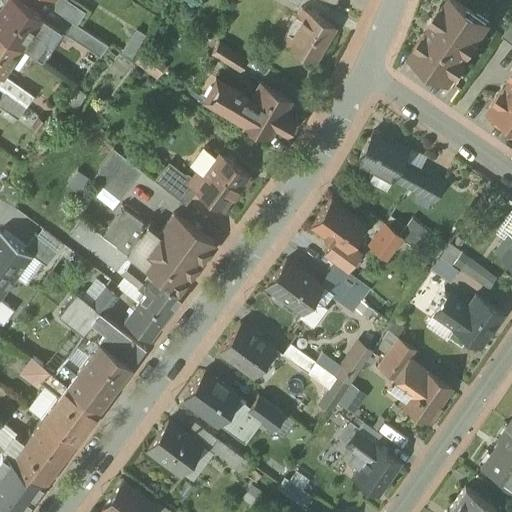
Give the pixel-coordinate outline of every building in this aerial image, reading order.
[(41,17),(16,0),(6,0),(0,9),(0,31),(21,46),(41,17)] [(465,6),(456,0),(449,0),(444,9),(440,7),(432,18),(436,20),(426,35),(424,34),(417,44),(419,45),(412,56),(430,68),(431,76),(440,75),(448,81),(455,70),(458,72),(466,61),(463,59),(468,51),(470,52),(477,41),(476,40),(485,26),(474,19),(477,14),(465,6)] [(335,27),(307,11),(287,45),(314,61),(318,55),(319,55),(324,46),(323,46),(335,27)] [(41,17),(21,46),(41,59),(60,31),(56,28),(56,27),(41,17)] [(511,22),(502,37),(511,43),(511,22)] [(21,46),(0,31),(0,74),(1,76),(21,46)] [(87,32),(80,44),(99,57),(108,45),(87,32)] [(248,60),(219,43),(212,54),(240,72),(248,60)] [(148,49),(136,60),(154,79),(166,68),(148,49)] [(511,72),(511,73),(511,72),(511,79),(505,89),(504,88),(497,98),(498,99),(491,110),(509,122),(511,131),(511,130),(511,72)] [(34,96),(2,74),(0,77),(0,89),(5,93),(26,108),(34,96)] [(291,101),(261,83),(251,100),(216,79),(204,99),(239,119),(238,121),(269,139),(275,127),(288,135),(295,123),(283,115),(291,101)] [(26,108),(5,93),(0,99),(0,107),(18,120),(26,108)] [(407,149),(374,132),(358,162),(374,170),(371,178),(386,186),(390,179),(391,180),(392,179),(434,201),(444,183),(402,160),(407,149)] [(142,171),(114,149),(99,168),(114,179),(121,169),(135,180),(142,171)] [(220,153),(203,176),(198,172),(189,184),(188,185),(194,189),(222,210),(239,186),(243,189),(250,179),(246,176),(248,174),(220,153)] [(189,184),(166,166),(155,181),(183,203),(194,189),(188,185),(189,184)] [(366,225),(331,199),(311,227),(333,243),(345,252),(351,245),(366,225)] [(148,226),(123,208),(102,236),(127,255),(148,226)] [(175,213),(159,234),(148,226),(127,255),(131,258),(156,276),(157,277),(178,293),(215,244),(175,213)] [(401,237),(385,225),(369,246),(385,258),(401,237)] [(102,236),(90,227),(79,241),(116,269),(127,255),(102,236)] [(0,265),(17,277),(33,255),(0,231),(0,265)] [(511,237),(510,236),(499,251),(511,259),(511,237)] [(351,245),(345,252),(333,243),(325,254),(336,263),(348,272),(361,253),(351,245)] [(459,271),(439,257),(430,269),(450,283),(459,271)] [(156,276),(131,258),(120,272),(146,292),(157,277),(156,276)] [(320,285),(287,260),(266,288),(302,314),(320,289),(322,286),(320,285)] [(348,272),(336,263),(327,276),(352,295),(353,294),(362,282),(348,272)] [(0,298),(1,299),(17,277),(0,265),(0,298)] [(352,295),(327,276),(320,285),(322,286),(320,289),(353,313),(362,301),(353,294),(352,295)] [(178,293),(157,277),(146,292),(139,301),(151,310),(152,308),(166,319),(183,297),(178,293)] [(119,297),(106,286),(91,304),(99,311),(104,315),(119,297)] [(476,295),(467,307),(449,294),(434,315),(453,328),(449,335),(461,343),(465,337),(480,347),(503,314),(476,295)] [(151,310),(139,301),(124,322),(150,341),(166,319),(152,308),(151,310)] [(99,311),(90,322),(92,324),(105,333),(75,373),(67,384),(99,409),(145,348),(104,315),(99,311)] [(275,349),(240,323),(219,351),(223,354),(222,355),(232,362),(233,361),(254,377),(275,349)] [(398,338),(377,368),(396,381),(403,371),(411,360),(417,351),(398,338)] [(341,366),(323,352),(316,362),(349,386),(373,352),(359,342),(341,366)] [(315,362),(291,344),(282,355),(307,373),(315,362)] [(34,358),(33,358),(22,373),(39,386),(41,383),(58,396),(67,384),(55,374),(49,370),(34,358)] [(452,388),(419,365),(419,366),(411,360),(403,371),(407,374),(403,381),(412,387),(400,403),(428,422),(430,420),(432,422),(441,409),(439,407),(452,388)] [(316,362),(315,362),(307,373),(328,389),(324,395),(336,404),(349,386),(316,362)] [(75,373),(62,364),(55,374),(67,384),(75,373)] [(239,397),(205,371),(183,400),(187,403),(186,404),(197,412),(198,411),(218,426),(239,397)] [(99,409),(67,384),(58,396),(41,419),(74,444),(99,409)] [(356,412),(367,394),(360,389),(348,407),(356,412)] [(285,414),(259,395),(247,411),(273,430),(285,414)] [(381,434),(357,418),(350,428),(357,432),(374,444),(381,434)] [(74,444),(41,419),(21,446),(13,440),(5,451),(45,483),(74,444)] [(187,434),(168,421),(147,450),(165,463),(164,465),(181,476),(204,445),(188,433),(187,434)] [(511,426),(509,425),(481,465),(511,486),(511,426)] [(374,444),(357,432),(347,445),(358,453),(352,462),(359,467),(353,476),(378,494),(400,463),(374,444)] [(245,458),(218,439),(209,450),(236,470),(245,458)] [(5,451),(0,457),(0,511),(24,511),(45,483),(5,451)] [(255,466),(245,458),(236,470),(246,478),(255,466)] [(311,496),(285,477),(277,489),(303,507),(311,496)] [(134,491),(123,483),(102,511),(104,511),(148,511),(154,505),(142,497),(142,496),(134,490),(134,491)] [(446,511),(493,511),(496,509),(465,487),(448,511),(447,511),(446,511)]
